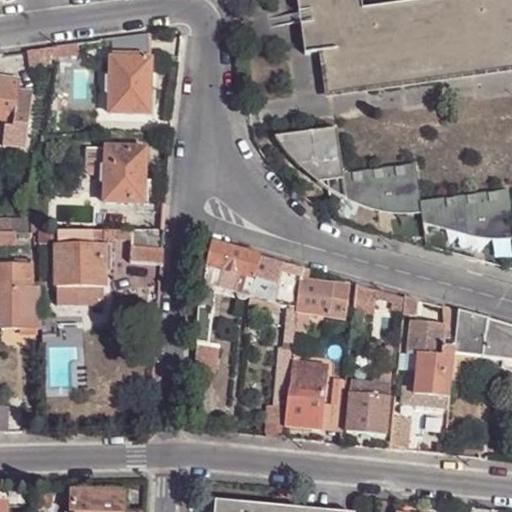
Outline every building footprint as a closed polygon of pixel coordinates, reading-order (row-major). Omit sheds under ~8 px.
[(511,0),(433,0),(434,0),(419,2),(363,10),(361,0),(297,0),(298,12),(312,11),(314,24),(301,26),(305,55),(324,53),(329,91),(511,65),(511,0)] [(149,35),(111,40),(110,63),(149,63),(149,35)] [(77,44),(54,48),(52,60),(78,57),(77,44)] [(47,49),(30,52),(32,64),(48,61),(47,49)] [(149,63),(110,63),(110,117),(148,118),(149,93),(149,63)] [(511,65),(329,91),(330,98),(511,73),(511,65)] [(0,80),(0,124),(6,125),(3,146),(25,150),(32,101),(16,97),(17,83),(0,80)] [(298,157),(301,173),(316,171),(317,179),(318,186),(329,184),(329,183),(345,181),(338,135),(296,141),(298,157)] [(291,163),(301,173),(298,157),(296,141),(277,143),(279,146),(291,163)] [(143,207),(144,184),(145,152),(106,151),(105,206),(143,207)] [(316,171),(301,173),(313,184),(317,187),(325,193),(330,197),(329,191),(329,184),(318,186),(317,179),(316,171)] [(415,171),(345,181),(329,183),(329,184),(329,191),(330,197),(348,207),(348,205),(379,214),(421,208),(415,171)] [(507,196),(421,208),(422,218),(424,229),(439,237),(439,234),(471,238),(511,233),(507,196)] [(422,218),(421,208),(379,214),(348,205),(348,207),(363,213),(372,216),(381,218),(389,219),(398,220),(404,221),(411,220),(417,220),(422,218)] [(29,222),(27,234),(38,235),(45,234),(45,215),(30,215),(29,222)] [(0,221),(0,234),(13,235),(27,234),(29,222),(0,221)] [(93,232),(57,234),(57,243),(57,247),(92,246),(93,241),(93,232)] [(101,233),(93,232),(93,241),(131,241),(131,232),(116,233),(101,233)] [(145,232),(131,232),(131,241),(131,248),(144,249),(145,234),(145,232)] [(511,243),(511,233),(471,238),(439,234),(439,237),(446,240),(454,242),(462,244),(472,246),(484,247),(492,247),(503,246),(511,243)] [(0,234),(0,246),(14,246),(13,235),(0,234)] [(45,234),(38,235),(38,244),(57,243),(57,234),(45,234)] [(203,243),(200,287),(204,288),(211,246),(203,243)] [(92,246),(57,247),(56,247),(57,308),(105,308),(104,271),(104,263),(104,246),(92,246)] [(259,259),(211,246),(204,288),(211,290),(250,300),(259,259)] [(161,266),(162,250),(157,249),(144,249),(131,248),(130,265),(161,266)] [(301,271),(259,259),(250,300),(272,307),(270,313),(278,316),(280,309),(283,310),(287,311),(297,311),(300,283),(301,271)] [(0,314),(1,315),(17,315),(16,333),(42,332),(40,288),(31,289),(31,262),(25,262),(25,269),(0,268),(0,314)] [(348,290),(300,283),(297,311),(297,315),(309,317),(345,321),(348,290)] [(355,285),(353,312),(373,317),(374,305),(375,291),(355,285)] [(200,287),(196,345),(207,346),(209,320),(210,320),(211,290),(204,288),(200,287)] [(403,299),(375,291),(374,305),(400,312),(403,299)] [(418,303),(404,300),(402,317),(416,320),(418,303)] [(458,314),(442,310),(443,328),(445,329),(443,350),(453,351),(454,351),(456,336),(458,314)] [(297,315),(297,311),(287,311),(285,330),(295,331),(297,315)] [(505,354),(511,355),(511,328),(458,314),(456,336),(454,351),(454,359),(462,360),(481,362),(502,363),(504,363),(505,354)] [(17,315),(1,315),(1,332),(16,333),(17,315)] [(309,317),(297,315),(295,331),(294,335),(307,337),(309,317)] [(410,324),(406,357),(418,358),(451,361),(453,351),(443,350),(445,329),(443,328),(410,324)] [(294,335),(295,331),(285,330),(284,336),(282,350),(293,351),(294,338),(294,335)] [(285,429),(287,410),(275,409),(280,350),(282,350),(284,336),(275,335),(269,396),(265,439),(284,441),(285,429)] [(305,340),(294,338),(293,351),(291,370),(303,370),(305,340)] [(196,345),(194,377),(214,378),(218,348),(207,346),(196,345)] [(291,370),(293,351),(282,350),(280,350),(275,409),(287,410),(288,394),(291,370)] [(418,358),(406,357),(405,372),(416,373),(418,358)] [(418,358),(416,373),(414,391),(414,398),(448,402),(451,361),(418,358)] [(454,359),(452,378),(460,378),(461,365),(462,360),(454,359)] [(303,370),(291,370),(288,394),(324,399),(327,373),(303,370)] [(332,406),(344,407),(346,381),(334,380),(332,406)] [(351,382),(350,397),(389,401),(390,385),(351,382)] [(414,391),(403,390),(402,407),(448,412),(449,402),(448,402),(414,398),(414,391)] [(324,399),(288,394),(287,410),(285,429),(321,433),(324,405),(324,399)] [(389,401),(350,397),(346,436),(386,440),(389,401)] [(321,433),(341,434),(344,407),(332,406),(324,405),(321,433)] [(411,422),(393,419),(390,452),(408,453),(411,422)] [(124,511),(125,510),(125,495),(72,494),(72,511),(124,511)]
